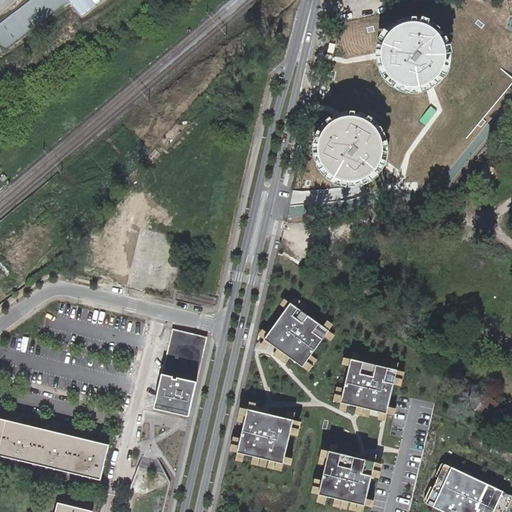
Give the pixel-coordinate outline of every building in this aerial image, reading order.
[(436,86),(445,80),(451,72),(455,63),(455,52),(452,42),(445,33),(436,27),(426,25),(415,26),(406,30),(398,38),(393,48),(392,58),(394,68),(399,76),(407,83),(416,87),(426,88),(436,86)] [(372,179),(380,174),(387,166),(390,156),(391,145),(388,135),(381,127),(372,121),(362,118),(351,119),(341,124),(333,131),(329,141),(327,151),(330,161),(335,170),(342,177),(352,181),(362,181),(372,179)] [(328,330),(288,302),(262,339),(301,367),(328,330)] [(207,337),(172,329),(154,412),(190,419),(207,337)] [(396,370),(349,358),(338,402),(385,414),(396,370)] [(290,420),(244,409),(234,453),(280,464),(290,420)] [(0,452),(95,473),(102,439),(0,416),(0,452)] [(373,462),(325,451),(315,495),(363,506),(373,462)] [(511,511),(511,510),(511,491),(450,463),(431,503),(450,511),(511,511)] [(50,511),(85,511),(87,505),(54,498),(50,511)]
